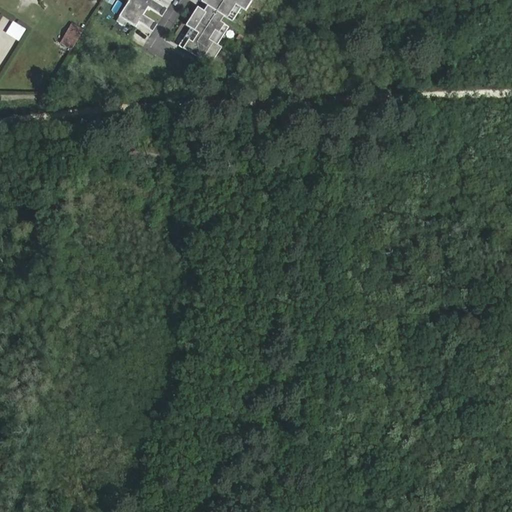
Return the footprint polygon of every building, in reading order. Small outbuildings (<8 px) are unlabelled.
[(155,0),(132,0),(130,4),(147,14),(149,10),(164,19),(168,12),(154,3),(155,0)] [(234,25),(243,11),(225,0),(204,0),(202,4),(234,25)] [(225,0),(243,11),(246,13),(254,0),(225,0)] [(130,4),(120,20),(137,30),(140,26),(154,35),(158,27),(144,19),(147,14),(130,4)] [(220,47),(231,30),(198,9),(187,27),(191,29),(220,47)] [(25,29),(14,22),(7,33),(19,40),(25,29)] [(82,30),(72,24),(61,43),(71,49),(82,30)] [(213,68),(224,50),(220,47),(191,29),(180,47),(213,68)] [(57,45),(53,52),(63,58),(67,51),(57,45)]
